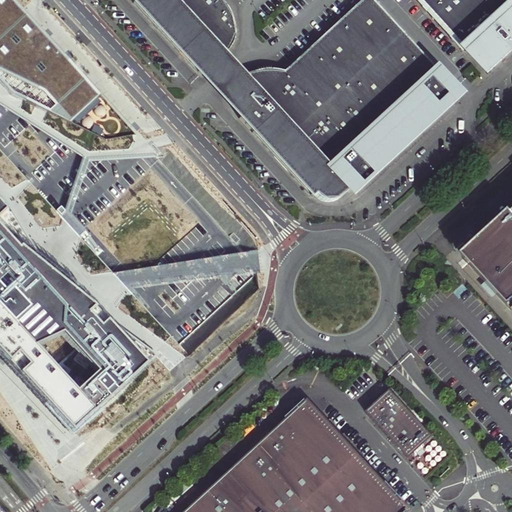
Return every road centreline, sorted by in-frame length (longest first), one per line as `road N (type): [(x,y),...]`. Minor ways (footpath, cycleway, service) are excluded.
road 1 (secondary): [(287,308),(275,330),(77,511)]
road 2 (residential): [(250,197),(68,0)]
road 3 (secondary): [(117,511),(313,339)]
road 4 (secondary): [(511,111),(383,230),(353,242)]
road 5 (secondary): [(388,278),(397,256),(511,150)]
road 6 (secondary): [(313,339),(339,345),(371,332),(387,308),(388,278)]
